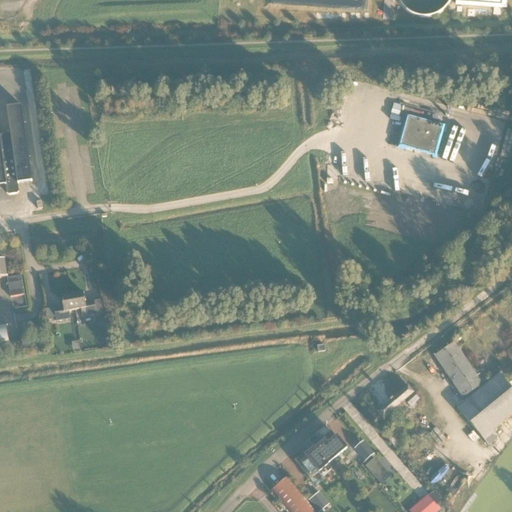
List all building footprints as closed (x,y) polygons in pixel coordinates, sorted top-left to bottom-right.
[(498,0),(451,0),(451,11),(497,15),(498,0)] [(18,183),(32,181),(22,105),(7,107),(11,134),(0,135),(0,185),(6,185),(7,194),(9,195),(18,194),(19,192),(18,183)] [(397,148),(437,158),(446,124),(406,114),(397,148)] [(0,278),(8,277),(5,259),(0,260),(0,278)] [(22,281),(21,275),(8,278),(9,283),(22,281)] [(24,288),(23,282),(9,284),(10,290),(24,288)] [(11,298),(11,297),(12,297),(25,295),(24,289),(11,292),(10,292),(11,298)] [(83,292),(72,294),(75,311),(81,310),(82,317),(96,315),(94,301),(87,302),(87,299),(85,299),(83,292)] [(69,312),(75,311),(72,294),(61,296),(63,303),(60,303),(61,307),(45,310),(47,320),(56,318),(57,322),(71,319),(69,312)] [(105,326),(103,318),(95,319),(97,327),(105,326)] [(481,388),(457,408),(488,446),(498,438),(493,432),(511,416),(511,390),(499,374),(490,381),(487,376),(486,377),(482,372),(477,376),(455,343),(434,357),(463,399),(481,387),(481,388)] [(383,419),(384,418),(405,401),(408,404),(417,397),(408,386),(377,412),(383,419)] [(347,449),(337,436),(328,444),(325,440),(314,449),(305,456),(308,459),(299,466),(310,479),(319,472),(322,476),(330,468),(327,465),(347,449)] [(365,462),(374,454),(363,441),(354,449),(365,462)] [(374,460),(365,468),(373,477),(382,469),(374,460)] [(384,465),(393,475),(397,471),(389,461),(384,465)] [(287,511),(318,511),(288,477),(271,492),(287,511)] [(382,499),(387,495),(379,486),(375,490),(382,499)] [(320,511),(325,508),(315,496),(309,501),(318,511),(320,511)] [(409,511),(430,511),(437,507),(436,506),(428,497),(427,496),(409,511)]
